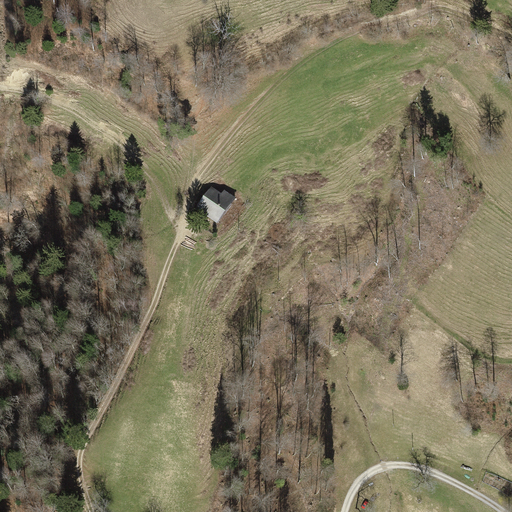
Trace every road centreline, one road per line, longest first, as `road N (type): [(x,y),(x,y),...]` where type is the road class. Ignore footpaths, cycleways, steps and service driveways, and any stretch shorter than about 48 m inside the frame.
road 1 (track): [(511,36),(435,7),(337,40),(243,118),(196,180),(180,233)]
road 2 (track): [(180,233),(80,453),(91,511)]
road 3 (track): [(180,233),(152,177),(90,120),(0,87)]
road 4 (unclassified): [(344,511),(360,480),(392,465),(430,471),(503,511)]
